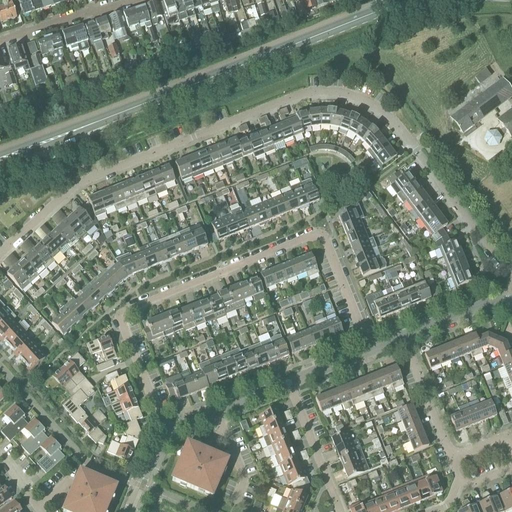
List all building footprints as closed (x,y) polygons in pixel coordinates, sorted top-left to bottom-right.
[(0,7),(0,20),(1,23),(17,18),(11,0),(5,0),(7,5),(0,7)] [(33,13),(29,0),(19,0),(18,0),(23,16),(33,13)] [(40,0),(29,0),(33,13),(43,10),(40,0)] [(54,6),(51,0),(40,0),(43,10),(54,6)] [(178,17),(172,0),(165,0),(164,1),(164,3),(160,4),(164,16),(165,17),(168,27),(174,25),(172,19),(178,17)] [(181,0),(172,0),(178,17),(183,15),(183,18),(187,17),(181,0)] [(190,0),(181,0),(187,17),(187,19),(196,17),(194,11),(190,0)] [(203,12),(199,0),(190,0),(194,11),(198,10),(199,13),(203,12)] [(203,13),(211,10),(207,0),(199,0),(203,12),(203,13)] [(217,0),(207,0),(211,10),(218,8),(217,2),(218,2),(217,0)] [(229,0),(219,0),(219,1),(222,0),(223,0),(228,14),(233,13),(229,0)] [(229,0),(233,13),(238,11),(234,0),(229,0)] [(310,0),(308,0),(304,1),(305,3),(307,10),(316,7),(314,0),(311,0),(310,0)] [(157,2),(147,6),(154,26),(158,25),(156,19),(162,17),(157,2)] [(305,3),(297,6),(300,15),(308,13),(307,10),(305,3)] [(264,4),(258,5),(260,14),(267,12),(264,4)] [(145,7),(134,10),(138,22),(140,26),(145,25),(146,29),(148,29),(148,28),(151,27),(152,27),(145,7)] [(134,10),(124,14),(130,33),(136,31),(139,38),(143,36),(140,26),(138,22),(134,10)] [(273,12),(267,14),(270,23),(276,21),(273,12)] [(122,14),(109,18),(116,40),(123,37),(129,36),(122,14)] [(106,19),(96,22),(100,34),(102,41),(109,39),(107,34),(110,33),(106,19)] [(248,21),(250,27),(256,25),(254,19),(248,21)] [(250,27),(248,21),(241,23),(243,29),(250,27)] [(100,34),(96,22),(85,26),(91,47),(94,45),(97,53),(105,50),(102,41),(100,34)] [(82,60),(83,59),(87,58),(82,43),(88,42),(83,26),(72,30),(77,45),(79,49),(82,60)] [(234,26),(227,28),(230,35),(236,33),(234,26)] [(156,40),(152,29),(148,31),(151,41),(156,40)] [(72,30),(62,33),(67,48),(69,48),(71,52),(79,49),(77,45),(72,30)] [(209,32),(203,34),(207,46),(213,44),(209,32)] [(58,35),(47,38),(56,64),(63,61),(63,58),(65,56),(63,50),(58,35)] [(202,37),(193,40),(196,50),(205,48),(202,37)] [(47,38),(37,41),(42,56),(48,55),(52,65),(56,64),(47,38)] [(119,55),(116,45),(109,47),(113,57),(119,55)] [(186,45),(175,48),(178,57),(188,54),(186,45)] [(22,46),(9,50),(16,71),(23,69),(25,72),(30,70),(25,55),(25,56),(22,46)] [(175,51),(163,55),(165,61),(177,57),(175,51)] [(39,55),(31,58),(35,69),(30,70),(35,87),(48,83),(39,55)] [(153,67),(151,60),(139,64),(142,71),(153,67)] [(136,63),(126,66),(128,72),(138,69),(136,63)] [(490,77),(480,64),(470,71),(480,84),(490,77)] [(12,74),(6,76),(10,87),(16,85),(12,74)] [(89,81),(92,89),(102,85),(100,78),(89,81)] [(451,118),(463,134),(511,96),(511,91),(502,79),(451,118)] [(80,92),(78,87),(77,83),(64,87),(67,96),(80,92)] [(20,100),(10,103),(13,110),(22,107),(20,100)] [(36,101),(26,104),(28,111),(38,107),(36,101)] [(329,127),(331,109),(325,108),(325,111),(319,110),(320,127),(329,127)] [(329,127),(339,129),(343,113),(338,112),(338,110),(331,109),(329,127)] [(511,109),(497,120),(511,139),(511,109)] [(320,127),(319,110),(307,112),(311,128),(320,127)] [(277,127),(283,142),(284,145),(294,141),(293,138),(284,116),(282,111),(278,112),(280,118),(279,118),(282,125),(277,127)] [(311,132),(311,128),(307,112),(295,116),(297,119),(302,131),(303,134),(311,132)] [(349,115),(343,113),(339,129),(348,132),(356,115),(350,113),(349,115)] [(364,120),(356,115),(348,132),(356,137),(365,123),(363,122),(364,120)] [(295,116),(286,120),(293,138),(303,134),(302,131),(297,119),(295,116)] [(283,142),(277,127),(272,129),(269,122),(268,122),(266,117),(262,118),(264,124),(267,131),(273,146),(283,142)] [(366,123),(365,123),(356,137),(363,143),(364,143),(376,130),(371,125),(370,127),(366,123)] [(364,143),(370,150),(383,140),(379,136),(381,134),(376,130),(364,143)] [(275,151),(267,131),(257,135),(265,155),(275,151)] [(264,154),(257,135),(247,139),(253,154),(254,158),(264,154)] [(237,143),(234,138),(229,140),(230,142),(225,144),(233,163),(243,159),(237,143)] [(253,154),(247,139),(237,143),(243,159),(253,154)] [(367,152),(373,161),(390,149),(383,140),(370,150),(367,152)] [(233,163),(225,144),(215,148),(223,166),(223,167),(233,163)] [(223,166),(215,148),(205,152),(213,170),(223,166)] [(396,157),(390,149),(373,161),(380,170),(396,157)] [(213,170),(205,152),(195,156),(203,174),(213,170)] [(343,156),(348,160),(351,156),(346,152),(343,156)] [(203,174),(195,156),(185,160),(192,177),(192,178),(203,174)] [(351,156),(348,160),(351,164),(356,161),(351,156)] [(192,177),(185,160),(175,164),(182,181),(192,177)] [(169,167),(158,171),(164,186),(175,182),(169,167)] [(167,192),(164,186),(158,171),(148,175),(157,196),(167,192)] [(352,172),(346,176),(351,183),(357,178),(352,172)] [(393,185),(400,194),(415,182),(408,173),(403,177),(399,172),(388,181),(392,186),(393,185)] [(148,175),(138,179),(147,200),(157,196),(148,175)] [(138,179),(128,183),(137,204),(147,200),(138,179)] [(310,180),(300,183),(309,205),(319,201),(310,180)] [(404,204),(406,202),(421,191),(415,182),(400,194),(397,196),(404,204)] [(128,183),(118,187),(127,208),(137,204),(128,183)] [(300,183),(290,188),(292,192),(299,209),(300,211),(302,212),(309,208),(309,206),(309,205),(300,183)] [(108,191),(114,207),(116,213),(127,208),(118,187),(108,191)] [(108,191),(98,195),(104,211),(114,207),(108,191)] [(406,202),(413,211),(428,200),(421,191),(406,202)] [(292,192),(282,196),(289,213),(299,209),(292,192)] [(84,206),(93,215),(93,216),(94,215),(95,218),(106,214),(104,211),(98,195),(88,199),(89,202),(84,206)] [(282,196),(272,200),(279,217),(289,213),(282,196)] [(272,200),(262,204),(269,222),(279,217),(272,200)] [(413,211),(419,220),(434,208),(428,200),(413,211)] [(251,208),(249,202),(245,204),(247,210),(241,212),(248,230),(258,226),(251,208)] [(269,222),(262,204),(251,208),(258,226),(259,225),(260,227),(265,225),(265,223),(269,222)] [(338,217),(343,227),(360,220),(360,221),(364,219),(358,204),(344,210),(346,214),(338,217)] [(71,217),(84,231),(86,234),(97,223),(93,216),(93,215),(84,206),(80,210),(79,209),(71,217)] [(230,212),(232,216),(239,234),(248,230),(241,212),(240,208),(230,212)] [(419,220),(426,228),(441,217),(434,208),(419,220)] [(232,216),(222,220),(229,238),(239,234),(232,216)] [(71,217),(63,224),(76,238),(84,231),(71,217)] [(431,237),(435,243),(447,236),(442,230),(447,226),(441,217),(426,228),(432,236),(431,237)] [(229,238),(222,220),(211,224),(218,242),(229,238)] [(360,220),(343,227),(346,237),(364,230),(360,221),(360,220)] [(63,224),(55,231),(68,245),(76,238),(63,224)] [(189,230),(191,235),(197,250),(207,246),(199,225),(189,230)] [(189,230),(179,234),(187,254),(197,250),(191,235),(189,230)] [(368,240),(364,230),(346,237),(350,247),(368,240)] [(47,238),(59,251),(62,255),(70,248),(68,245),(55,231),(47,238)] [(178,233),(169,237),(177,258),(187,254),(179,234),(178,233)] [(131,236),(123,239),(126,247),(134,243),(131,236)] [(439,249),(443,259),(461,252),(456,241),(450,244),(447,236),(435,243),(438,249),(439,249)] [(159,241),(161,247),(167,262),(177,258),(169,237),(159,241)] [(39,246),(55,263),(57,266),(65,259),(62,255),(59,251),(47,238),(39,246)] [(374,238),(368,240),(350,247),(355,257),(372,250),(378,248),(374,238)] [(159,241),(149,245),(157,266),(167,262),(161,247),(159,241)] [(139,249),(141,255),(147,270),(157,266),(149,245),(139,249)] [(39,246),(31,253),(46,270),(55,263),(39,246)] [(414,254),(408,246),(406,248),(412,255),(414,254)] [(376,260),(372,250),(355,257),(359,267),(376,260)] [(443,259),(447,269),(465,262),(461,252),(443,259)] [(31,253),(23,260),(38,277),(46,270),(31,253)] [(118,265),(127,279),(137,275),(131,259),(129,255),(115,260),(118,265)] [(141,255),(131,259),(137,275),(147,270),(141,255)] [(318,273),(311,255),(301,259),(304,264),(307,273),(309,277),(318,273)] [(382,258),(376,260),(359,267),(363,278),(386,268),(386,264),(385,260),(382,258)] [(304,264),(301,259),(291,263),(297,277),(307,273),(304,264)] [(23,260),(15,267),(30,284),(38,277),(23,260)] [(447,269),(451,279),(469,272),(465,262),(447,269)] [(287,281),(297,277),(291,263),(281,267),(287,281)] [(118,265),(108,274),(119,286),(127,279),(118,265)] [(15,267),(7,275),(22,292),(30,284),(15,267)] [(277,285),(287,281),(281,267),(271,271),(277,285)] [(105,270),(97,278),(111,293),(119,286),(108,274),(105,270)] [(266,290),(277,285),(271,271),(260,275),(266,290)] [(469,272),(451,279),(455,289),(460,287),(462,292),(470,289),(469,284),(473,282),(469,272)] [(425,278),(429,286),(434,284),(431,276),(425,278)] [(97,278),(89,285),(103,300),(111,293),(97,278)] [(247,283),(253,298),(255,304),(266,300),(257,278),(247,283)] [(410,307),(420,303),(413,286),(411,280),(401,284),(402,286),(410,307)] [(12,286),(8,281),(4,285),(8,290),(12,286)] [(423,282),(413,286),(420,303),(430,299),(423,282)] [(243,302),(253,298),(247,283),(237,287),(243,302)] [(429,286),(433,298),(439,296),(434,284),(429,286)] [(95,308),(103,300),(89,285),(81,292),(84,295),(95,308)] [(410,307),(402,286),(392,290),(400,311),(410,307)] [(246,309),(243,302),(237,287),(227,291),(236,313),(246,309)] [(226,316),(236,313),(227,291),(216,295),(217,297),(218,297),(223,310),(223,309),(224,311),(226,316)] [(390,315),(400,311),(393,294),(383,298),(390,315)] [(84,295),(76,303),(87,315),(95,308),(84,295)] [(218,297),(217,297),(208,301),(214,315),(216,322),(227,318),(226,316),(224,311),(223,309),(223,310),(218,297)] [(380,320),(390,315),(383,298),(374,302),(373,299),(367,301),(373,317),(378,315),(380,320)] [(65,307),(68,310),(79,322),(87,315),(76,303),(73,299),(65,307)] [(214,315),(208,301),(197,305),(203,320),(214,315)] [(206,325),(203,320),(197,305),(187,309),(196,329),(206,325)] [(0,311),(0,326),(13,315),(7,308),(6,308),(5,307),(0,311)] [(57,314),(60,317),(71,329),(79,322),(68,310),(65,307),(57,314)] [(185,333),(196,329),(187,309),(178,313),(177,313),(183,326),(182,326),(184,330),(185,333)] [(183,326),(177,313),(178,313),(177,311),(167,315),(174,334),(184,330),(182,326),(183,326)] [(13,315),(0,326),(0,337),(2,339),(16,327),(12,322),(16,318),(13,315)] [(165,338),(174,334),(167,315),(156,319),(162,334),(163,334),(164,336),(165,338)] [(63,337),(71,329),(60,317),(52,325),(63,337)] [(148,343),(164,336),(163,334),(162,334),(156,319),(146,323),(148,329),(143,331),(148,343)] [(323,342),(334,338),(328,323),(326,319),(316,323),(317,328),(323,342)] [(337,320),(328,323),(334,338),(343,334),(337,320)] [(2,339),(9,347),(23,335),(28,331),(20,323),(16,327),(2,339)] [(313,347),(323,342),(317,328),(307,332),(313,347)] [(302,351),(313,347),(307,332),(296,336),(302,351)] [(492,349),(499,334),(494,332),(492,337),(488,335),(477,339),(481,350),(487,347),(492,349)] [(497,351),(500,358),(510,353),(506,343),(501,341),(504,336),(499,334),(492,349),(497,351)] [(17,356),(31,343),(23,335),(9,347),(17,356)] [(481,350),(477,339),(475,335),(465,339),(473,359),(483,355),(481,350)] [(270,340),(278,361),(289,356),(280,336),(279,336),(278,336),(275,337),(274,338),(272,339),(271,340),(270,340)] [(292,355),(302,351),(296,336),(286,340),(292,355)] [(91,356),(101,352),(106,363),(95,368),(98,374),(114,367),(112,361),(117,359),(108,337),(98,342),(97,340),(86,345),(91,356)] [(464,364),(474,360),(473,359),(465,339),(456,343),(464,364)] [(278,361),(270,340),(260,344),(268,365),(278,361)] [(24,363),(38,351),(31,343),(17,356),(24,363)] [(451,362),(461,358),(456,343),(445,347),(451,362)] [(268,365),(260,344),(250,348),(258,369),(268,365)] [(440,366),(451,362),(445,347),(435,351),(440,366)] [(258,369),(250,348),(240,352),(243,358),(242,358),(247,371),(248,373),(258,369)] [(243,358),(240,352),(239,349),(229,353),(238,375),(247,371),(242,358),(243,358)] [(45,359),(38,351),(24,363),(31,372),(45,359)] [(430,370),(440,366),(435,351),(424,356),(430,370)] [(500,358),(504,369),(511,365),(511,352),(510,353),(500,358)] [(238,375),(229,353),(219,357),(228,379),(238,375)] [(85,363),(77,354),(68,362),(69,363),(61,370),(80,391),(81,392),(90,384),(77,370),(85,363)] [(228,379),(219,357),(209,361),(218,383),(228,379)] [(218,383),(209,361),(198,366),(202,374),(207,387),(208,387),(218,383)] [(386,371),(392,386),(393,390),(403,386),(395,367),(386,371)] [(80,391),(61,370),(53,378),(52,377),(43,385),(51,394),(60,386),(71,399),(80,391)] [(392,386),(386,371),(376,375),(382,390),(392,386)] [(108,398),(111,406),(133,397),(129,387),(130,387),(125,376),(119,378),(117,372),(105,377),(107,383),(114,380),(118,391),(107,395),(108,398)] [(202,374),(192,378),(198,393),(208,389),(208,387),(207,387),(202,374)] [(188,397),(182,382),(180,375),(165,381),(167,385),(165,386),(170,398),(175,396),(178,401),(188,397)] [(382,390),(376,375),(366,379),(373,398),(383,394),(382,390)] [(192,378),(182,382),(188,397),(198,393),(192,378)] [(363,402),(373,398),(366,379),(356,383),(363,402)] [(353,406),(363,402),(356,383),(346,387),(352,402),(353,406)] [(81,426),(89,419),(78,408),(95,393),(92,390),(94,389),(90,384),(81,392),(80,391),(71,399),(62,406),(70,415),(69,415),(77,424),(78,423),(81,426)] [(342,406),(352,402),(346,387),(336,391),(342,406)] [(332,410),(342,406),(336,391),(326,395),(332,410)] [(321,414),(332,410),(326,395),(315,400),(321,414)] [(137,408),(133,397),(111,406),(115,417),(127,412),(131,423),(124,426),(126,431),(138,427),(136,421),(143,418),(138,407),(137,408)] [(106,408),(111,406),(108,398),(103,400),(106,408)] [(496,417),(491,402),(480,406),(486,421),(496,417)] [(25,417),(14,405),(4,415),(11,423),(1,433),(10,443),(24,430),(28,426),(28,425),(22,419),(25,417)] [(416,417),(412,406),(397,412),(401,422),(416,417)] [(486,421),(480,406),(470,410),(476,425),(486,421)] [(259,416),(263,426),(279,419),(276,409),(259,416)] [(476,425),(470,410),(460,415),(466,429),(476,425)] [(89,419),(81,426),(89,435),(88,436),(96,445),(97,443),(103,446),(107,438),(105,437),(97,428),(106,420),(98,411),(89,419)] [(456,433),(466,429),(460,415),(450,419),(456,433)] [(420,427),(416,417),(401,422),(406,433),(420,427)] [(283,429),(279,419),(263,426),(259,428),(263,437),(283,429)] [(30,457),(40,448),(40,447),(48,440),(42,433),(45,431),(34,420),(28,425),(28,426),(24,430),(31,437),(21,447),(30,457)] [(244,433),(249,431),(245,421),(240,423),(244,433)] [(111,442),(107,453),(128,462),(133,452),(134,452),(139,441),(137,441),(141,433),(138,427),(126,431),(127,432),(125,436),(127,437),(123,447),(111,442)] [(424,437),(420,427),(406,433),(410,443),(424,437)] [(287,439),(283,429),(263,437),(267,447),(287,439)] [(331,439),(335,449),(351,443),(347,433),(331,439)] [(37,464),(46,475),(65,458),(58,451),(61,449),(50,437),(48,440),(40,447),(40,448),(47,455),(37,464)] [(428,447),(424,437),(410,443),(414,453),(428,447)] [(291,449),(287,439),(267,447),(270,457),(291,449)] [(351,443),(335,449),(339,459),(356,453),(351,443)] [(228,462),(187,444),(172,481),(212,498),(228,462)] [(291,449),(270,457),(275,467),(279,466),(296,459),(291,449)] [(361,450),(356,453),(339,459),(343,469),(365,460),(361,450)] [(296,459),(279,466),(283,475),(299,469),(296,459)] [(369,470),(365,460),(343,469),(347,479),(369,470)] [(299,469),(283,475),(288,486),(292,484),(291,484),(292,483),(298,481),(300,486),(308,482),(307,479),(304,480),(299,469)] [(438,471),(422,478),(432,500),(436,499),(435,497),(442,494),(439,487),(443,485),(438,471)] [(106,511),(117,488),(80,472),(63,511),(106,511)] [(422,478),(412,482),(421,502),(427,500),(428,502),(432,500),(422,478)] [(287,500),(303,507),(308,497),(305,496),(309,485),(308,482),(300,486),(298,481),(292,483),(292,485),(294,488),(292,491),(291,490),(287,500)] [(412,482),(402,486),(411,509),(415,507),(414,505),(421,502),(412,482)] [(402,486),(391,490),(399,511),(402,511),(411,509),(402,486)] [(503,495),(497,497),(502,511),(507,511),(511,510),(511,506),(504,486),(501,487),(502,492),(503,495)] [(0,506),(12,498),(4,488),(1,490),(0,488),(0,506)] [(399,511),(391,490),(380,494),(387,511),(399,511)] [(487,492),(484,494),(491,511),(502,511),(497,497),(492,500),(491,497),(487,492)] [(491,511),(484,494),(481,495),(482,501),(483,503),(477,506),(479,511),(491,511)] [(303,507),(282,498),(278,508),(287,511),(303,511),(304,511),(302,511),(303,507)] [(387,511),(382,499),(372,503),(375,511),(387,511)] [(467,500),(464,502),(468,511),(479,511),(477,506),(472,508),(471,505),(467,500)] [(21,511),(14,502),(0,511),(21,511)] [(256,502),(254,509),(261,511),(263,505),(256,502)] [(375,511),(372,503),(361,508),(362,511),(375,511)]
